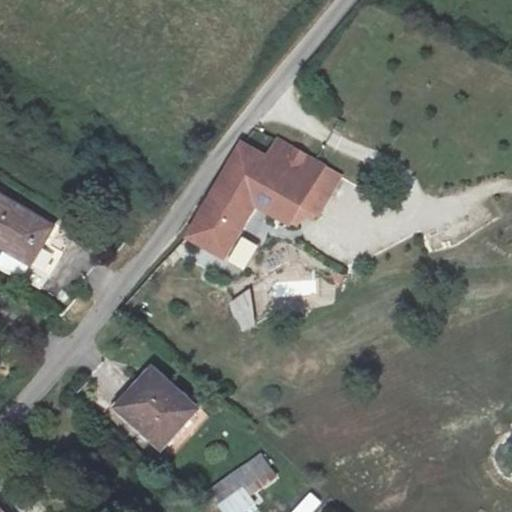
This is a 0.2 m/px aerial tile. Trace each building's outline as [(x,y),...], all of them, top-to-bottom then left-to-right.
[(262,148),(196,232),(234,260),(276,210),(310,231),(347,181),(300,148),(287,166),(262,148)] [(0,256),(37,276),(56,240),(0,208),(0,256)] [(273,263),(256,283),(274,299),(292,279),(273,263)] [(241,331),(261,324),(250,291),(230,298),(241,331)] [(186,459),(215,421),(163,379),(152,393),(158,399),(140,422),(186,459)] [(262,466),(247,452),(232,470),(248,483),(262,466)] [(289,511),(313,511),(322,502),(309,490),(289,511)]
